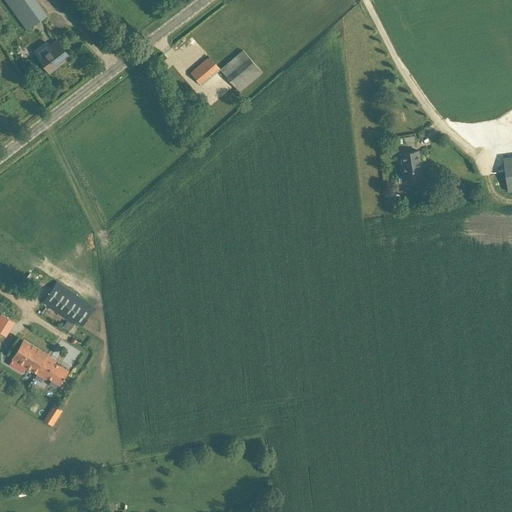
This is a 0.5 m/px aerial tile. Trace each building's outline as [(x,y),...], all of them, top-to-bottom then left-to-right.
[(35,0),(5,0),(27,29),(46,15),(35,0)] [(511,0),(407,0),(415,62),(511,50),(511,0)] [(52,48),(39,58),(48,71),(60,62),(61,63),(69,57),(57,40),(50,45),(52,48)] [(220,69),(239,91),(262,72),(243,50),(220,69)] [(191,72),(201,85),(220,69),(209,57),(191,72)] [(511,58),(442,68),(450,124),(490,118),(489,109),(486,109),(485,101),(495,100),(495,96),(510,94),(509,86),(511,86),(511,58)] [(401,153),(405,182),(422,180),(418,150),(401,153)] [(400,195),(391,191),(386,201),(395,206),(400,195)] [(91,314),(84,308),(86,305),(56,284),(44,302),(82,328),(91,314)] [(0,333),(4,335),(12,321),(0,314),(0,333)] [(67,331),(71,324),(67,320),(62,327),(67,331)] [(23,340),(12,357),(45,377),(46,375),(60,384),(68,370),(54,361),(55,360),(23,340)] [(53,405),(50,410),(58,415),(62,410),(53,405)]
